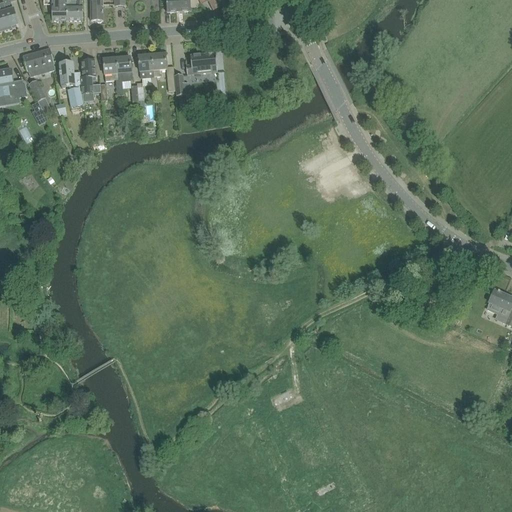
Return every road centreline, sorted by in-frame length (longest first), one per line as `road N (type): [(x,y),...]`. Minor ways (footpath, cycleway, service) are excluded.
road 1 (tertiary): [(511,268),(440,230),(392,184),(351,126),(297,15)]
road 2 (residential): [(40,41),(297,15)]
road 3 (track): [(443,253),(314,318),(293,338)]
